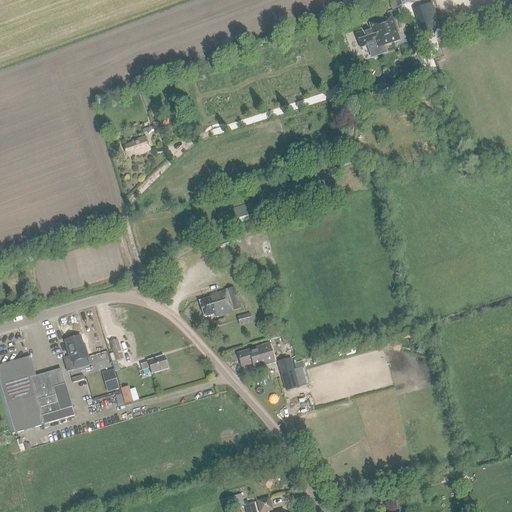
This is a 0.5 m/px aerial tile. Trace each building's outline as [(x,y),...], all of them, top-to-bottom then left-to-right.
[(415,2),(414,0),(393,0),(396,9),(415,2)] [(430,33),(422,7),(413,10),(421,36),(430,33)] [(399,39),(391,15),(369,22),(371,27),(355,33),(360,47),(376,41),(377,46),(399,39)] [(170,124),(167,117),(161,119),(163,126),(170,124)] [(163,131),(160,121),(153,123),(156,133),(163,131)] [(132,157),(150,150),(146,137),(133,142),(133,144),(125,148),(127,156),(131,154),(132,157)] [(327,165),(330,173),(354,164),(351,157),(327,165)] [(232,209),(236,225),(256,219),(252,203),(232,209)] [(268,240),(262,241),(261,237),(249,240),(250,245),(248,245),(251,258),(271,252),(268,240)] [(199,301),(204,317),(215,314),(216,316),(232,311),(241,308),(234,288),(226,291),(226,290),(209,296),(210,298),(199,301)] [(252,323),(249,314),(236,317),(239,326),(252,323)] [(216,328),(226,325),(224,319),(214,322),(216,328)] [(283,345),(290,343),(287,333),(280,335),(283,345)] [(67,372),(74,370),(72,363),(88,358),(85,349),(84,350),(80,337),(65,342),(69,357),(63,359),(67,372)] [(123,359),(117,340),(110,342),(115,361),(123,359)] [(261,348),(256,349),(256,348),(237,354),(241,368),(252,365),(253,369),(274,363),(269,344),(261,346),(261,348)] [(148,361),(148,362),(141,365),(143,370),(150,367),(152,374),(168,369),(163,356),(148,361)] [(72,408),(60,370),(35,377),(29,358),(0,366),(0,384),(15,434),(44,425),(74,416),(72,408)] [(285,392),(299,388),(291,359),(277,363),(285,392)] [(125,377),(120,362),(113,364),(118,380),(125,377)] [(110,388),(118,386),(114,374),(106,376),(110,388)] [(243,494),(228,497),(230,508),(246,504),(243,494)] [(266,511),(271,511),(268,500),(259,503),(260,511),(266,511)]
